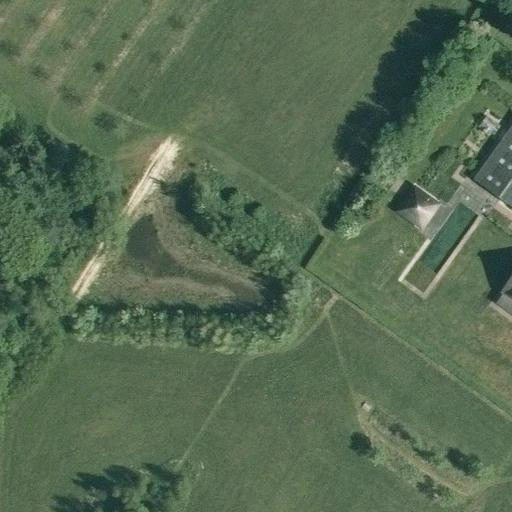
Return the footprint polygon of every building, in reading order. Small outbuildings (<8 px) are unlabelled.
[(474,180),(511,205),(511,124),(510,127),(474,180)] [(374,171),(367,182),(380,190),(387,179),(374,171)] [(394,212),(421,231),(440,204),(413,185),(394,212)] [(322,270),(344,282),(354,265),(332,252),(322,270)] [(511,289),(511,261),(498,279),(511,289)]
